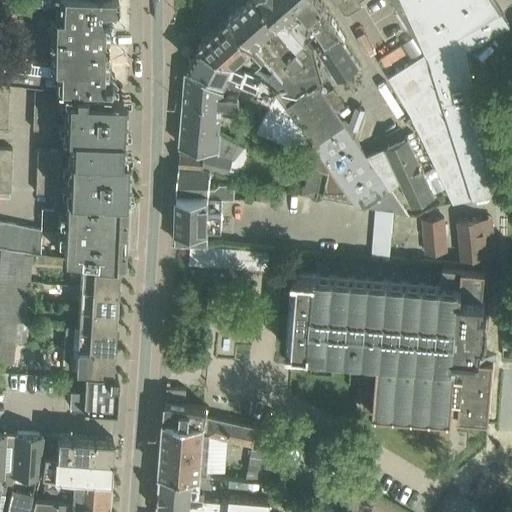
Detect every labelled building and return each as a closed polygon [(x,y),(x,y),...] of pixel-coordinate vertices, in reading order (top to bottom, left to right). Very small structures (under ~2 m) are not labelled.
[(0,0),(0,4),(0,5),(5,5),(9,6),(12,7),(17,9),(22,10),(27,11),(37,13),(46,12),(49,13),(48,36),(106,38),(106,16),(110,17),(111,8),(116,4),(116,0),(0,0)] [(264,0),(246,0),(229,15),(282,75),(309,51),(301,42),(264,0)] [(299,0),(264,0),(301,42),(309,51),(282,75),(277,80),(272,84),(285,101),(315,80),(321,87),(323,85),(314,48),(305,38),(318,27),(306,6),(299,0)] [(299,0),(306,6),(318,27),(320,30),(315,34),(321,43),(340,30),(321,0),(299,0)] [(337,0),(343,8),(343,9),(344,10),(345,10),(346,11),(347,11),(348,11),(349,11),(350,10),(361,3),(359,0),(337,0)] [(394,0),(425,49),(403,0),(394,0)] [(403,0),(425,49),(427,53),(472,196),(473,196),(489,193),(492,193),(491,179),(491,178),(472,77),(462,29),(500,8),(494,0),(403,0)] [(229,15),(201,41),(271,72),(277,80),(282,75),(229,15)] [(321,43),(317,46),(339,77),(358,64),(340,39),(344,36),(340,30),(321,43)] [(48,36),(48,58),(32,56),(32,53),(13,51),(13,54),(4,53),(3,63),(0,62),(0,63),(0,79),(9,80),(34,82),(34,83),(50,85),(58,85),(64,85),(108,86),(109,86),(114,82),(114,73),(109,69),(109,60),(105,60),(106,38),(48,36)] [(200,41),(190,60),(209,66),(226,77),(227,84),(242,86),(267,98),(254,123),(300,141),(307,137),(310,135),(288,105),(285,101),(272,84),(277,80),(271,72),(201,41),(200,41)] [(453,200),(472,196),(427,53),(425,49),(386,74),(407,109),(453,200)] [(186,68),(184,100),(234,105),(239,105),(239,99),(237,95),(221,94),(222,86),(207,73),(187,68),(186,68)] [(9,80),(0,79),(0,91),(8,91),(9,80)] [(315,80),(285,101),(288,105),(310,135),(352,197),(355,200),(357,203),(358,204),(364,205),(365,205),(377,207),(393,210),(409,214),(390,186),(367,153),(336,109),(324,93),(323,91),(321,87),(315,80)] [(34,83),(34,94),(58,95),(58,85),(50,85),(34,83)] [(62,129),(69,129),(69,141),(68,149),(67,149),(65,192),(65,194),(86,196),(125,199),(127,151),(121,151),(121,142),(122,131),(123,131),(124,95),(123,93),(108,93),(108,86),(64,85),(62,129)] [(332,87),(324,93),(336,109),(343,104),(332,87)] [(0,102),(8,103),(8,91),(0,91),(0,102)] [(34,94),(33,105),(57,106),(58,95),(34,94)] [(184,100),(181,128),(219,130),(220,113),(233,114),(234,105),(184,100)] [(33,105),(33,116),(57,117),(57,106),(33,105)] [(33,116),(32,128),(56,129),(57,117),(33,116)] [(181,128),(180,144),(205,146),(204,150),(203,162),(227,170),(232,155),(231,155),(238,141),(219,132),(219,130),(181,128)] [(408,134),(367,153),(390,186),(402,178),(413,201),(435,191),(408,134)] [(307,137),(298,165),(303,167),(318,172),(319,172),(315,189),(319,190),(352,197),(310,135),(307,137)] [(12,147),(0,146),(0,157),(11,158),(12,147)] [(37,159),(60,159),(61,149),(37,148),(37,159)] [(204,150),(180,148),(179,166),(203,167),(203,162),(204,150)] [(0,157),(0,168),(11,169),(11,158),(0,157)] [(37,159),(36,169),(60,170),(60,159),(37,159)] [(203,167),(179,166),(177,191),(208,193),(208,197),(222,198),(234,198),(234,184),(224,184),(221,187),(209,186),(210,167),(203,167)] [(301,183),(299,192),(314,195),(315,189),(319,172),(318,172),(303,167),(301,177),(305,178),(303,184),(301,183)] [(0,178),(10,179),(11,169),(0,168),(0,178)] [(60,181),(60,170),(36,169),(36,180),(60,181)] [(0,178),(0,189),(10,190),(10,179),(0,178)] [(36,180),(35,191),(55,192),(59,192),(60,181),(36,180)] [(257,187),(256,199),(268,199),(268,187),(257,187)] [(175,240),(176,240),(208,241),(209,223),(222,223),(222,198),(208,197),(208,193),(177,191),(177,193),(176,227),(175,240)] [(59,192),(55,192),(55,207),(65,208),(65,194),(65,192),(59,192)] [(85,220),(86,196),(65,194),(65,208),(64,218),(64,229),(64,230),(65,230),(64,254),(123,260),(124,242),(119,241),(119,231),(91,230),(92,220),(85,220)] [(86,196),(85,220),(92,220),(91,230),(119,231),(119,230),(124,230),(125,199),(86,196)] [(42,217),(64,218),(65,208),(55,207),(43,207),(42,217)] [(377,207),(373,255),(389,256),(393,210),(377,207)] [(444,216),(423,218),(425,250),(446,248),(444,216)] [(42,217),(42,228),(42,230),(64,230),(64,229),(64,218),(42,217)] [(485,253),(482,222),(482,221),(481,220),(481,219),(480,218),(479,218),(478,217),(458,219),(461,255),(472,254),(472,255),(474,255),(474,254),(485,253)] [(17,223),(5,221),(5,247),(16,248),(17,223)] [(16,248),(24,249),(27,249),(28,225),(17,223),(16,248)] [(42,228),(28,225),(27,249),(41,251),(41,230),(42,230),(42,228)] [(190,242),(189,268),(271,270),(271,245),(190,242)] [(23,252),(24,249),(16,248),(5,247),(0,246),(0,277),(28,281),(31,253),(23,252)] [(81,263),(79,285),(116,287),(117,282),(118,266),(81,263)] [(438,282),(293,269),(287,346),(292,347),(291,364),(306,365),(306,361),(363,366),(360,407),(378,408),(378,413),(391,414),(392,409),(397,410),(396,414),(409,416),(409,410),(415,411),(414,416),(428,417),(428,412),(432,412),(432,417),(445,418),(445,415),(451,416),(451,414),(457,414),(456,421),(487,424),(492,363),(479,362),(480,350),(477,350),(478,340),(484,341),(485,337),(486,333),(487,329),(487,325),(488,321),(488,317),(487,313),(487,309),(480,309),(481,298),(483,298),(483,295),(482,295),(484,270),(441,266),(441,268),(439,268),(438,282)] [(0,277),(0,298),(23,302),(26,302),(28,281),(0,277)] [(79,285),(78,305),(115,307),(116,292),(116,287),(79,285)] [(0,318),(16,321),(25,322),(26,302),(23,302),(0,298),(0,318)] [(78,305),(77,325),(114,327),(114,322),(115,307),(78,305)] [(0,339),(14,342),(16,321),(0,318),(0,339)] [(114,327),(77,325),(65,324),(64,345),(113,348),(114,333),(114,327)] [(0,359),(12,361),(14,342),(0,339),(0,359)] [(503,352),(511,352),(511,341),(504,341),(503,352)] [(64,345),(63,366),(68,366),(68,367),(111,370),(112,363),(113,348),(64,345)] [(114,404),(116,370),(111,370),(68,367),(68,376),(67,384),(69,384),(68,401),(114,404)] [(186,387),(168,386),(167,386),(166,397),(185,398),(186,387)] [(160,468),(201,472),(204,434),(254,442),(255,437),(257,422),(207,413),(208,405),(166,398),(160,468)] [(0,511),(3,511),(11,484),(15,430),(0,428),(0,511)] [(25,511),(27,507),(36,472),(42,432),(15,430),(11,484),(3,511),(25,511)] [(46,432),(44,452),(111,456),(112,436),(46,432)] [(254,442),(252,456),(270,460),(274,441),(255,437),(254,442)] [(44,452),(41,473),(109,478),(111,456),(44,452)] [(250,463),(248,477),(266,479),(269,467),(250,463)] [(199,491),(201,472),(160,468),(156,511),(266,511),(268,497),(227,494),(227,500),(203,498),(204,492),(199,491)] [(41,473),(35,496),(108,501),(109,478),(41,473)] [(106,511),(108,501),(35,496),(32,508),(71,511),(106,511)]
